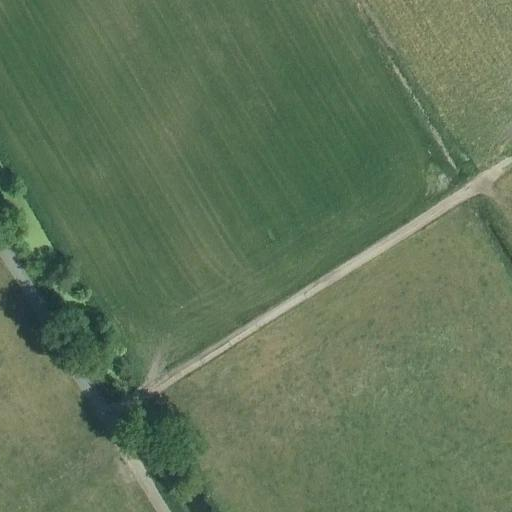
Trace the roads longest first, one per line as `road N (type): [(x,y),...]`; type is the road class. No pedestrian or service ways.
road 1 (track): [(107,426),(511,171)]
road 2 (track): [(159,511),(0,247)]
